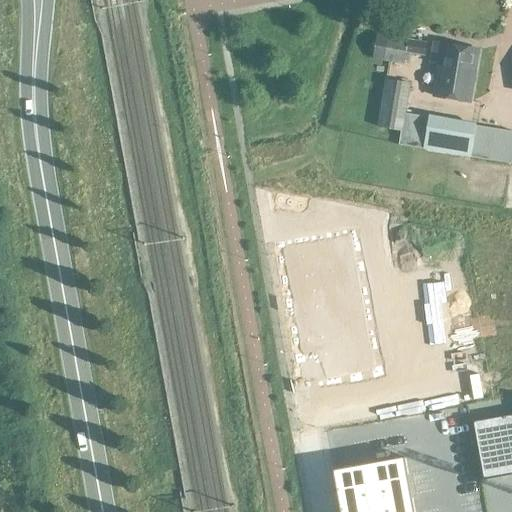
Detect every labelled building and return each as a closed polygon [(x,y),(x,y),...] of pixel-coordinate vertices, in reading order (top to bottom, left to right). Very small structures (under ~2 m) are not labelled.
[(425,56),(428,42),(377,34),(373,58),(405,64),(406,53),(425,56)] [(434,96),(472,103),(480,51),(433,42),(430,62),(440,63),(434,96)] [(423,151),(429,118),(405,114),(410,84),(384,79),(377,127),(400,131),(398,147),(423,151)] [(471,159),(511,165),(511,158),(511,132),(500,130),(500,129),(477,125),(471,159)] [(355,231),(278,245),(299,361),(315,358),(320,384),(380,374),(355,231)] [(511,414),(473,422),(483,474),(484,480),(511,475),(511,414)] [(414,511),(405,458),(334,470),(341,511),(414,511)]
